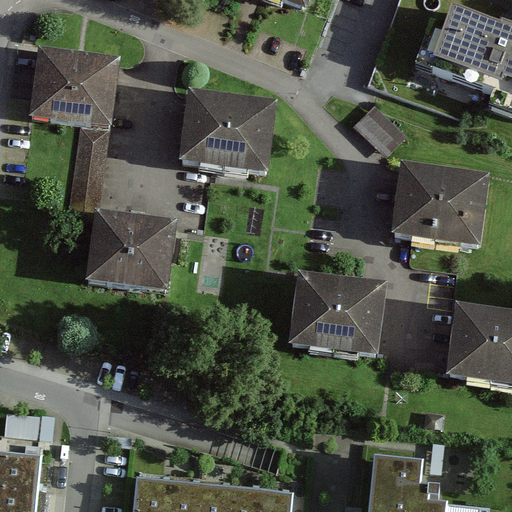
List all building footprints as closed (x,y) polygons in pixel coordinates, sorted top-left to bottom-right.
[(307,0),(275,0),(304,10),(307,0)] [(511,34),(452,14),(433,66),(501,90),(503,84),(511,87),(511,34)] [(115,69),(42,59),(34,119),(107,129),(115,69)] [(271,112),(192,102),(184,165),(263,175),(271,112)] [(408,139),(374,108),(355,129),(389,160),(408,139)] [(482,185),(404,176),(397,238),(474,248),(482,185)] [(171,234),(99,225),(91,285),(164,294),(171,234)] [(381,296),(304,286),(296,347),(373,357),(381,296)] [(511,323),(462,317),(454,378),(511,385),(511,323)] [(10,411),(6,432),(39,438),(43,417),(10,411)] [(0,457),(0,489),(37,493),(40,462),(0,457)] [(423,473),(378,468),(372,511),(428,511),(430,498),(421,497),(423,473)] [(167,511),(170,489),(139,486),(136,511),(167,511)] [(0,489),(0,511),(34,511),(37,493),(0,489)] [(198,511),(200,492),(170,489),(167,511),(198,511)] [(229,511),(231,495),(200,492),(198,511),(229,511)] [(259,511),(261,497),(231,495),(229,511),(259,511)] [(290,511),(292,500),(261,497),(259,511),(290,511)]
